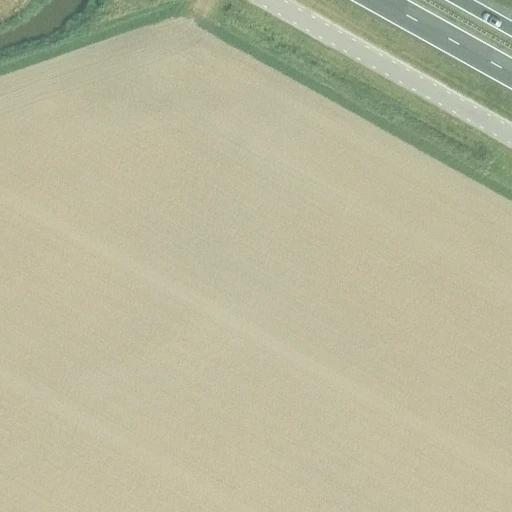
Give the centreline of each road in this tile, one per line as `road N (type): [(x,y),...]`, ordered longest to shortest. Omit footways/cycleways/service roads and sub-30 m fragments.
road 1 (unclassified): [(264,0),(511,137)]
road 2 (trunk): [(380,0),(511,73)]
